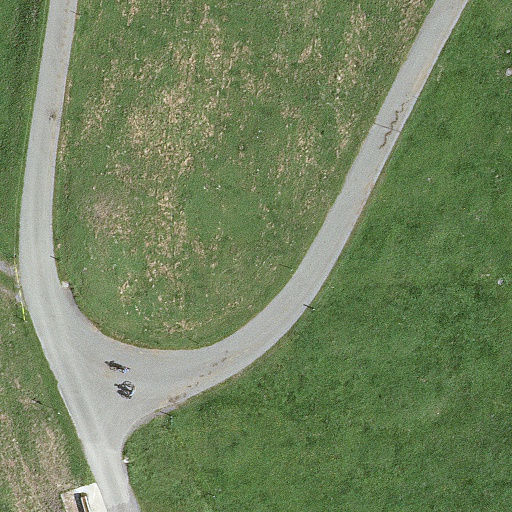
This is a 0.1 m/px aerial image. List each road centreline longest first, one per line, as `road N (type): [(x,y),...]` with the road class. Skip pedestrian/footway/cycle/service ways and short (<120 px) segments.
road 1 (track): [(45,303),(91,351),(152,369),(203,362),(263,333),(323,252),(452,0)]
road 2 (track): [(45,303),(36,208),(63,0)]
road 3 (track): [(123,511),(45,303)]
road 4 (track): [(104,463),(105,424),(121,404),(224,354)]
